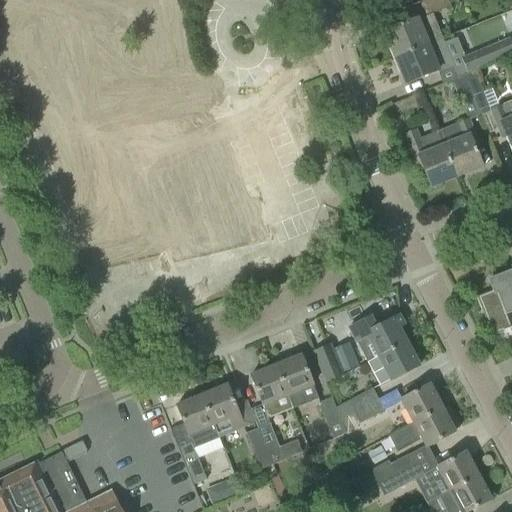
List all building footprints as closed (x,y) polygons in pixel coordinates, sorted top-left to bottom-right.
[(396,58),(442,39),(432,14),(451,6),(450,4),(459,0),(424,0),(419,2),(425,17),(417,20),(416,17),(383,32),(388,44),(390,44),(396,58)] [(442,39),(396,58),(401,71),(399,72),(404,84),(436,71),(438,75),(454,69),(442,39)] [(511,45),(510,40),(461,59),(467,74),(511,56),(511,45)] [(474,72),(463,76),(471,97),(482,92),(474,72)] [(471,97),(463,76),(451,81),(460,102),(471,97)] [(391,105),(396,116),(409,111),(418,107),(413,97),(391,105)] [(511,101),(489,111),(497,129),(501,128),(505,136),(511,153),(511,101)] [(474,148),(478,147),(475,139),(468,120),(438,133),(455,175),(466,170),(467,173),(482,167),(474,148)] [(455,175),(438,133),(419,140),(415,131),(403,136),(407,145),(414,163),(419,162),(430,188),(456,178),(455,175)] [(498,288),(475,297),(481,311),(488,308),(500,337),(511,332),(511,331),(503,309),(511,305),(511,269),(494,277),(498,288)] [(370,317),(348,328),(367,363),(377,357),(405,342),(398,328),(403,325),(398,316),(375,328),(370,317)] [(405,342),(377,357),(390,382),(401,376),(418,366),(405,342)] [(342,377),(329,345),(312,352),(325,383),(342,377)] [(300,356),(275,366),(292,410),(318,400),(312,385),(307,374),(300,356)] [(275,366),(249,376),(257,395),(261,405),(267,420),(268,420),(292,410),(275,366)] [(399,401),(412,425),(441,409),(428,385),(399,401)] [(226,386),(201,396),(218,439),(243,429),(234,406),(233,404),(226,386)] [(371,389),(335,409),(339,421),(353,414),(353,413),(377,400),(371,389)] [(201,396),(175,406),(183,425),(190,443),(178,448),(180,453),(193,485),(206,480),(193,449),(218,439),(201,396)] [(339,421),(335,409),(331,398),(318,404),(332,440),(345,434),(339,421)] [(383,411),(377,400),(353,413),(353,414),(359,425),(383,411)] [(454,433),(453,431),(449,425),(455,422),(447,407),(441,410),(412,425),(387,438),(393,449),(394,448),(396,453),(420,441),(424,449),(454,433)] [(269,425),(258,429),(272,465),(283,461),(269,425)] [(258,429),(257,429),(245,434),(260,470),(272,465),(258,429)] [(66,463),(86,454),(80,443),(66,450),(61,453),(66,463)] [(477,476),(464,452),(434,468),(426,473),(439,497),(477,476)] [(363,493),(377,486),(377,485),(412,466),(407,456),(389,465),(388,461),(356,479),(363,493)] [(121,511),(119,508),(110,490),(66,511),(59,511),(37,465),(0,482),(0,511),(121,511)] [(377,485),(377,486),(383,497),(418,478),(412,466),(377,485)] [(477,476),(439,497),(447,511),(467,511),(490,500),(477,476)] [(215,487),(205,491),(211,505),(220,501),(215,487)] [(313,511),(309,503),(295,510),(296,511),(313,511)]
